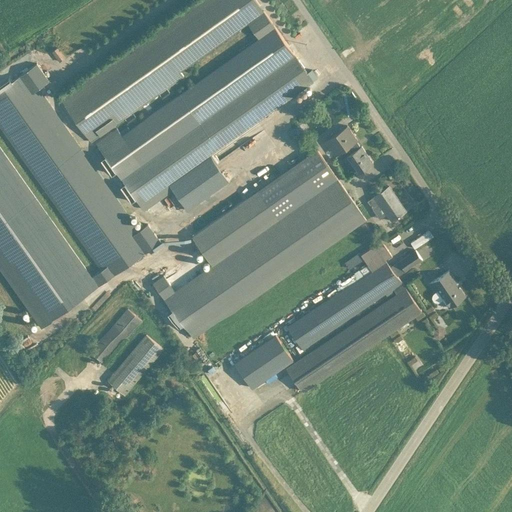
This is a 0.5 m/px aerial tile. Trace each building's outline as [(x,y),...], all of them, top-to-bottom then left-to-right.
[(313,76),(260,0),(188,0),(60,90),(94,138),(103,132),(101,130),(184,71),(180,67),(249,18),(258,31),(114,133),(154,190),(162,184),(178,174),(220,145),(313,76)] [(0,266),(41,324),(154,244),(39,84),(49,77),(36,60),(0,85),(0,123),(101,264),(93,270),(0,140),(0,266)] [(287,140),(300,134),(294,121),(281,128),(287,140)] [(334,154),(357,137),(346,122),(323,139),(334,154)] [(358,168),(373,158),(361,141),(346,150),(358,168)] [(152,279),(193,338),(366,216),(317,144),(190,233),(211,262),(173,288),(163,272),(152,279)] [(386,221),(408,206),(388,180),(367,195),(386,221)] [(305,389),(425,307),(401,273),(426,256),(417,243),(393,260),(389,254),(289,322),(305,346),(394,285),(396,289),(287,364),(305,389)] [(468,294),(449,267),(428,282),(433,288),(431,292),(432,298),(434,301),(438,301),(441,299),(448,308),(468,294)] [(90,348),(104,360),(142,313),(128,302),(90,348)] [(253,384),(294,356),(276,329),(235,357),(253,384)] [(164,345),(145,330),(107,376),(125,391),(164,345)]
